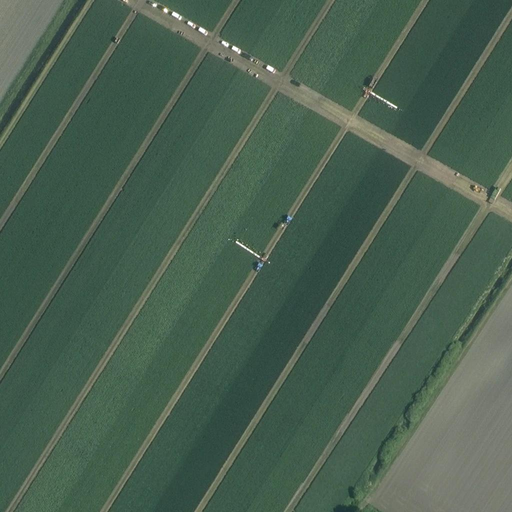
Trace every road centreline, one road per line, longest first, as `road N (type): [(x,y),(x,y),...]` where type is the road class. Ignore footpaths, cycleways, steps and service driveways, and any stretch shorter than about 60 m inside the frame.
road 1 (unknown): [(362,511),(511,284)]
road 2 (track): [(68,0),(0,110)]
